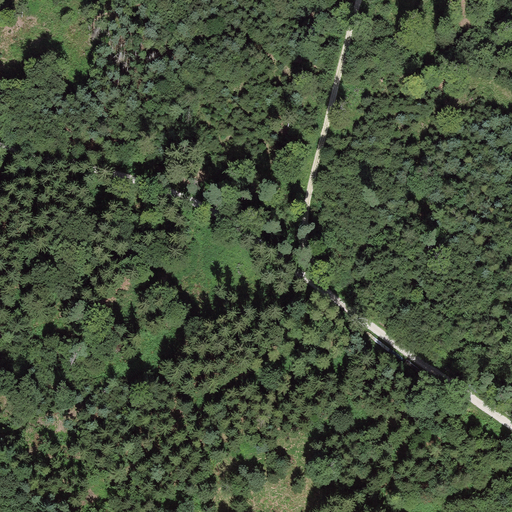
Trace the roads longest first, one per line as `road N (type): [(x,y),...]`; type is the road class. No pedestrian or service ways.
road 1 (track): [(0,145),(150,182),(220,216),(511,421)]
road 2 (track): [(360,0),(306,217),(308,277)]
